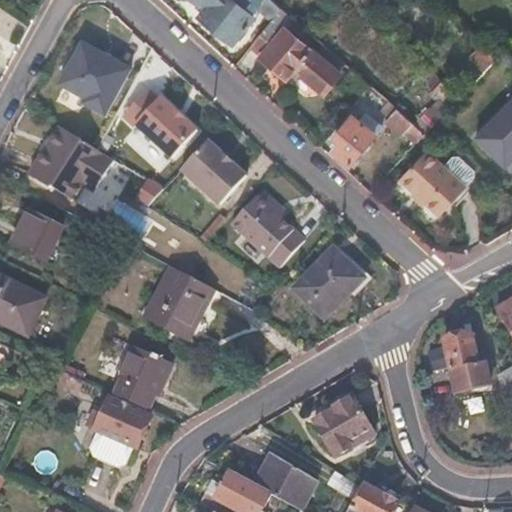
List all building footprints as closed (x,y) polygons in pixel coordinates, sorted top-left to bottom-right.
[(190,0),(193,2),(204,12),(199,18),(231,45),(253,18),(242,9),(250,0),(190,0)] [(283,9),(273,0),(260,0),(255,7),(272,22),(283,9)] [(272,22),(248,49),(285,77),(294,69),(323,93),(338,77),(309,51),(310,50),(285,29),(295,19),(283,9),(272,22)] [(295,19),(285,29),(310,50),(319,40),(295,19)] [(116,115),(140,70),(87,42),(62,87),(93,103),(116,115)] [(494,58),(481,45),(467,61),(480,73),(494,58)] [(494,58),(480,73),(473,81),(488,95),(508,72),(494,58)] [(352,69),(347,75),(344,81),(362,96),(371,86),(352,69)] [(442,80),(432,91),(440,99),(449,107),(460,96),(442,80)] [(160,100),(148,90),(124,116),(177,164),(205,133),(164,96),(160,100)] [(449,107),(440,99),(416,125),(425,133),(434,123),(449,107)] [(511,169),(511,102),(478,136),(511,170),(511,169)] [(116,115),(93,103),(74,134),(98,150),(116,115)] [(396,107),(384,121),(401,137),(404,133),(407,136),(395,148),(404,156),(425,133),(416,125),(396,107)] [(374,136),(353,117),(333,140),(338,144),(332,152),(349,166),(374,136)] [(61,126),(49,146),(103,181),(115,161),(114,160),(98,150),(74,134),(61,126)] [(255,181),(216,140),(184,170),(223,211),(255,181)] [(103,181),(49,146),(30,175),(52,188),(53,187),(77,202),(93,176),(102,182),(103,181)] [(395,148),(394,147),(378,165),(387,174),(404,156),(395,148)] [(443,169),(426,152),(401,179),(440,216),(465,189),(464,188),(443,169)] [(443,169),(464,188),(472,178),(472,173),(458,159),(452,159),(443,169)] [(266,195),(260,201),(283,224),(289,218),(266,195)] [(198,220),(160,196),(153,208),(191,232),(198,220)] [(283,224),(260,201),(234,228),(280,273),(306,246),(283,224)] [(28,228),(22,225),(11,244),(46,264),(65,231),(36,214),(28,228)] [(362,280),(332,250),(293,290),(323,319),(362,280)] [(214,292),(171,269),(142,318),(186,342),(214,292)] [(45,301),(0,278),(0,320),(28,335),(45,301)] [(507,302),(496,309),(511,335),(511,304),(510,306),(507,302)] [(172,365),(131,347),(117,379),(121,380),(114,394),(150,410),(161,384),(164,385),(172,365)] [(459,355),(436,369),(457,403),(494,393),(483,375),(475,380),(459,355)] [(511,369),(509,372),(496,374),(498,392),(511,387),(511,369)] [(85,381),(70,375),(62,392),(78,398),(85,381)] [(511,387),(498,392),(500,407),(511,404),(511,387)] [(494,393),(457,403),(465,414),(495,394),(494,393)] [(330,415),(315,424),(336,459),(373,436),(350,398),(328,412),(330,415)] [(102,417),(94,413),(88,426),(96,429),(95,431),(99,433),(92,449),(94,459),(119,469),(127,465),(134,448),(136,449),(150,416),(110,399),(102,417)] [(317,479),(270,453),(252,485),(270,495),(289,505),(299,510),(317,479)] [(213,499),(203,494),(198,504),(213,511),(260,511),(270,495),(252,485),(228,472),(213,499)] [(393,511),(398,503),(366,485),(351,511),(393,511)]
